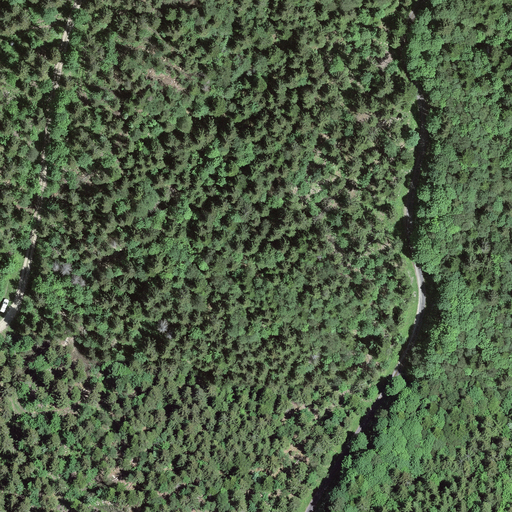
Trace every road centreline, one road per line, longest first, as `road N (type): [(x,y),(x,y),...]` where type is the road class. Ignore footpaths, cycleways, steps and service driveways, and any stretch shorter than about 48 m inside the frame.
road 1 (track): [(310,511),(397,374),(420,322),(410,214),(425,130),(406,41),(424,0)]
road 2 (track): [(80,0),(59,61),(26,270),(0,328)]
